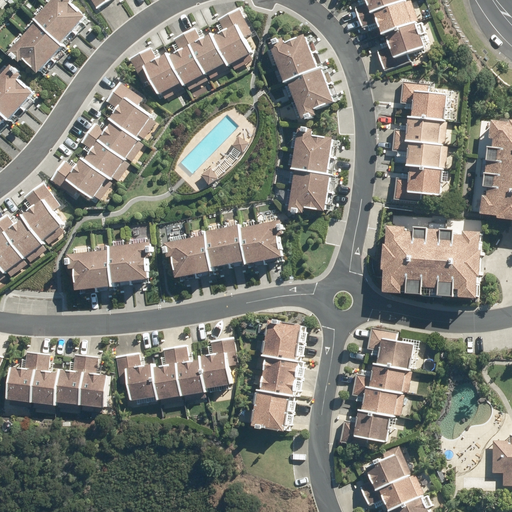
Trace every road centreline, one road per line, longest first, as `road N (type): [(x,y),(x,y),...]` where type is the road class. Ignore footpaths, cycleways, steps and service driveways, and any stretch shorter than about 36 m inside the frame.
road 1 (residential): [(0,320),(135,320),(334,290)]
road 2 (residential): [(334,290),(355,234),(364,157),(360,102),(329,21),(303,0)]
road 3 (residential): [(181,0),(123,39),(25,165),(0,183)]
road 4 (residential): [(334,290),(317,473),(330,511)]
road 5 (residential): [(334,290),(428,321),(511,316)]
